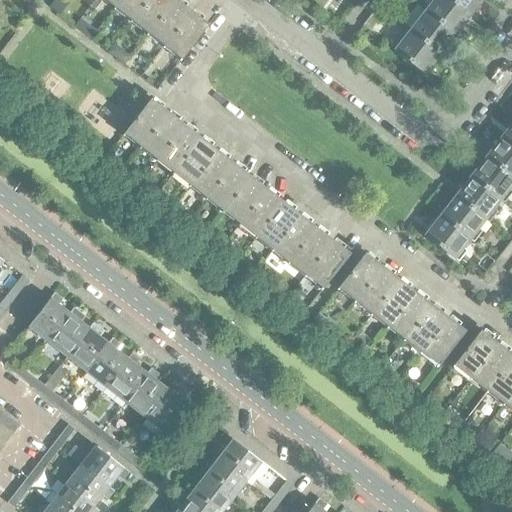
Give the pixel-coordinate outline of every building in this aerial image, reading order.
[(54,0),(50,6),(58,12),(67,1),(65,0),(54,0)] [(135,18),(148,0),(121,0),(118,5),(135,18)] [(151,30),(174,0),(148,0),(135,18),(151,30)] [(168,43),(192,11),(177,0),(174,0),(151,30),(168,43)] [(386,10),(393,0),(382,0),(379,5),(386,10)] [(456,34),(472,14),(453,0),(432,0),(425,9),(456,34)] [(453,0),(472,14),(482,0),(453,0)] [(370,31),(386,10),(379,5),(363,25),(370,31)] [(441,53),(456,34),(425,9),(410,29),(441,53)] [(184,56),(209,24),(192,11),(168,43),(184,56)] [(425,73),(441,53),(410,29),(394,49),(425,73)] [(145,144),(169,112),(153,99),(128,131),(145,144)] [(161,157),(186,125),(169,112),(145,144),(161,157)] [(511,121),(501,135),(511,143),(511,121)] [(177,169),(202,137),(186,125),(161,157),(177,169)] [(511,143),(501,135),(486,155),(511,175),(511,143)] [(194,182),(218,150),(202,137),(177,169),(194,182)] [(210,195),(235,163),(218,150),(194,182),(210,195)] [(511,175),(486,155),(470,175),(504,201),(511,190),(510,189),(511,185),(511,175)] [(226,208),(251,176),(235,163),(210,195),(226,208)] [(504,201),(470,175),(455,194),(489,220),(497,210),(494,208),(501,199),(504,201)] [(243,220),(268,189),(251,176),(226,208),(243,220)] [(259,233),(284,201),(268,189),(243,220),(259,233)] [(489,221),(489,220),(455,194),(440,214),(473,240),(481,230),(479,228),(486,219),(489,221)] [(275,246),(300,214),(284,201),(259,233),(275,246)] [(288,264),(317,227),(300,214),(275,246),(271,251),(288,264)] [(473,240),(440,214),(424,234),(458,261),(466,250),(463,248),(471,238),(473,240)] [(333,240),(317,227),(288,264),(304,277),(308,272),(333,240)] [(504,264),(511,252),(511,239),(497,258),(504,264)] [(308,272),(325,285),(350,253),(333,240),(308,272)] [(358,298),(383,266),(366,253),(341,285),(358,298)] [(488,284),(504,264),(497,258),(481,279),(488,284)] [(374,311),(399,279),(383,266),(358,298),(374,311)] [(7,295),(13,300),(29,281),(22,276),(7,295)] [(391,323),(416,292),(399,279),(374,311),(391,323)] [(407,336),(432,304),(416,292),(391,323),(407,336)] [(70,313),(57,302),(61,298),(55,293),(28,327),(47,342),(70,313)] [(0,317),(13,300),(7,295),(0,304),(0,317)] [(424,349),(448,317),(432,304),(407,336),(424,349)] [(79,319),(83,314),(74,308),(70,313),(47,342),(67,357),(89,328),(79,319)] [(424,349),(441,362),(466,330),(448,317),(424,349)] [(109,343),(96,333),(100,328),(94,323),(90,328),(89,328),(67,357),(86,372),(109,343)] [(473,375),(498,343),(481,330),(456,362),(473,375)] [(128,358),(115,348),(119,343),(113,338),(109,343),(86,372),(105,387),(128,358)] [(490,388),(511,359),(511,353),(498,343),(473,375),(490,388)] [(148,373),(135,363),(139,358),(133,353),(128,358),(105,387),(125,403),(148,373)] [(20,377),(25,371),(5,355),(1,361),(20,377)] [(506,401),(511,393),(511,359),(490,388),(506,401)] [(167,388),(154,378),(158,373),(152,368),(148,374),(148,373),(125,403),(144,418),(167,388)] [(40,392),(45,386),(25,371),(20,377),(40,392)] [(187,404),(174,393),(178,388),(172,383),(167,388),(144,418),(164,433),(187,404)] [(59,407),(64,401),(45,386),(40,392),(59,407)] [(78,422),(83,416),(64,401),(59,407),(78,422)] [(0,423),(13,434),(20,425),(2,411),(0,414),(0,423)] [(98,437),(103,431),(83,416),(78,422),(98,437)] [(0,439),(5,444),(13,434),(0,423),(0,439)] [(60,449),(75,429),(69,424),(53,444),(60,449)] [(117,452),(122,446),(103,431),(98,437),(117,452)] [(246,481),(262,462),(232,439),(228,436),(223,442),(227,445),(217,459),(246,481)] [(494,444),(485,437),(478,445),(487,453),(494,444)] [(44,469),(60,449),(53,444),(38,464),(44,469)] [(130,472),(125,468),(95,445),(80,465),(114,492),(115,491),(110,487),(120,474),(125,478),(130,472)] [(137,468),(142,461),(122,446),(117,452),(137,468)] [(511,462),(511,453),(509,451),(499,463),(507,469),(511,462)] [(246,481),(217,459),(213,455),(208,461),(212,465),(202,478),(231,501),(246,481)] [(29,488),(44,469),(38,464),(23,483),(29,488)] [(110,498),(114,492),(80,465),(64,485),(99,511),(94,507),(105,494),(110,498)] [(222,511),(231,501),(202,478),(197,474),(193,480),(197,484),(187,497),(206,511),(222,511)] [(271,501),(277,506),(292,486),(286,481),(271,501)] [(14,508),(29,488),(23,483),(8,503),(14,508)] [(98,511),(99,511),(64,485),(49,504),(59,511),(98,511)] [(206,511),(187,497),(183,493),(178,500),(182,503),(175,511),(206,511)] [(325,511),(321,508),(325,503),(319,498),(312,507),(308,511),(325,511)] [(272,511),(277,506),(271,501),(261,511),(272,511)]
